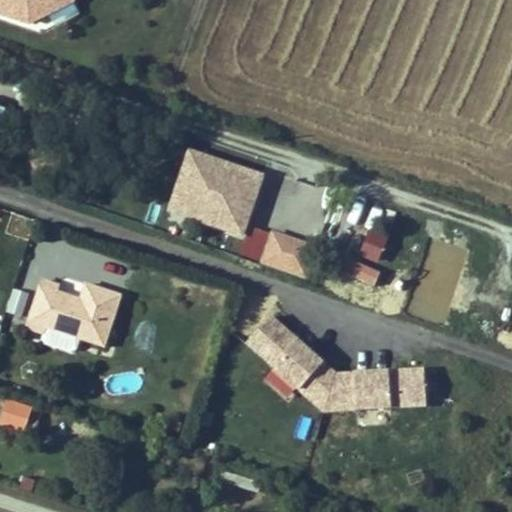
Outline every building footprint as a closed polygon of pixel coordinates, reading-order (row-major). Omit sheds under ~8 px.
[(0,0),(0,13),(32,23),(75,0),(74,0),(0,0)] [(265,175),(196,151),(177,206),(246,230),(254,205),(249,203),(253,190),(259,192),(265,175)] [(322,243),(276,227),(265,258),(311,274),(322,243)] [(369,234),(363,257),(387,263),(393,240),(369,234)] [(344,257),(339,277),(365,284),(370,264),(344,257)] [(450,291),(469,298),(474,285),(455,278),(450,291)] [(105,349),(122,296),(87,285),(82,301),(58,292),(60,287),(43,282),(25,330),(43,335),(44,335),(47,328),(52,329),(80,340),(81,340),(105,349)] [(431,289),(427,309),(466,318),(470,297),(431,289)] [(272,315),(246,344),(324,413),(428,408),(425,368),(338,372),(272,315)] [(44,335),(43,335),(42,338),(45,344),(71,353),(78,350),(81,340),(80,340),(52,329),(47,328),(44,335)] [(261,483),(222,471),(219,480),(259,492),(261,483)]
